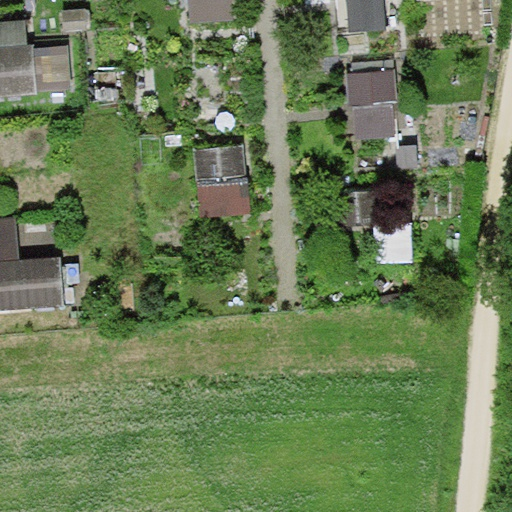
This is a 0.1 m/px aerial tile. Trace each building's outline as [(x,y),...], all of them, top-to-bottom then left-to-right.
[(231,0),(190,0),(192,20),(232,17),(231,0)] [(347,0),(350,31),(385,28),(382,0),(347,0)] [(81,10),(64,11),(65,28),(82,27),(81,10)] [(0,94),(35,91),(35,89),(69,86),(66,46),(30,49),(30,46),(26,46),(24,20),(0,21),(0,94)] [(394,70),(346,73),(348,103),(356,102),(358,135),(393,133),(391,100),(396,100),(394,70)] [(202,216),(249,212),(243,145),(196,149),(202,216)] [(414,147),(398,148),(399,167),(415,166),(414,147)] [(382,226),(380,193),(334,195),(336,228),(375,225),(377,265),(411,263),(409,225),(382,226)] [(14,218),(0,218),(0,308),(60,305),(57,258),(17,261),(14,218)]
